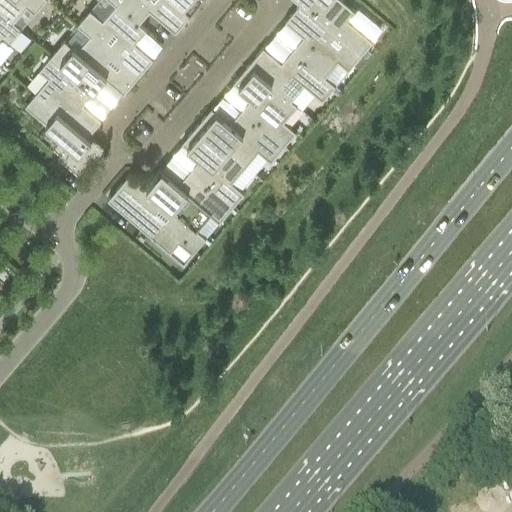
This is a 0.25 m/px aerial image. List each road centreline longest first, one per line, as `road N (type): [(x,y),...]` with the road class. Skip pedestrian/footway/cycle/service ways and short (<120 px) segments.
road 1 (secondary): [(511,148),(206,511)]
road 2 (secondary): [(291,511),(511,253)]
road 3 (residential): [(269,0),(278,7),(137,166)]
road 4 (residential): [(123,153),(104,136),(226,0)]
road 5 (residential): [(42,244),(100,283),(0,376)]
road 6 (residential): [(42,244),(123,153)]
